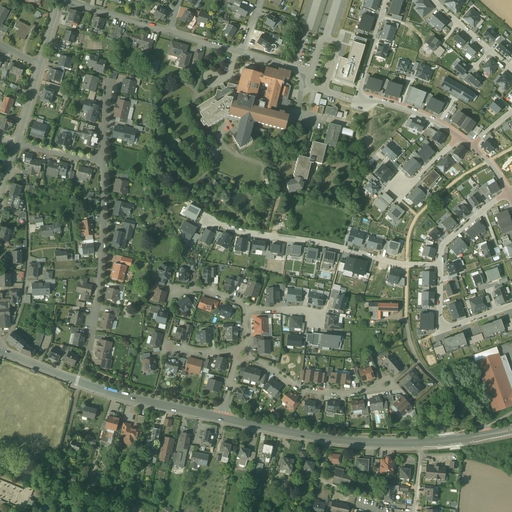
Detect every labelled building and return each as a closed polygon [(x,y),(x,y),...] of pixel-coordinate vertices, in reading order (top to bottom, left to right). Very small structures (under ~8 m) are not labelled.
[(401,9),(403,2),(398,0),(397,0),(392,0),(391,6),(401,9)] [(419,0),(415,3),(415,4),(418,7),(415,10),(422,18),(434,9),(426,0),(419,0)] [(448,0),(445,4),(450,8),(456,14),(458,11),(457,10),(463,4),(459,0),(458,0),(448,0)] [(376,11),(378,4),(367,1),(365,8),(376,11)] [(241,5),(237,12),(242,14),(241,15),(245,18),(250,9),(241,5)] [(161,9),(156,6),(151,13),(163,20),(165,16),(168,13),(161,9)] [(398,17),(398,16),(401,9),(391,6),(389,14),(393,15),(398,17)] [(0,8),(0,27),(1,28),(3,25),(2,24),(9,11),(1,7),(0,8)] [(81,13),(71,10),(68,21),(73,23),(78,24),(81,13)] [(471,10),(463,19),(473,28),(475,26),(479,21),(474,16),(476,14),(471,10)] [(194,16),(186,11),(184,15),(181,21),(193,28),(196,21),(198,22),(198,19),(197,19),(194,17),(194,16)] [(209,15),(200,13),(198,19),(198,22),(201,23),(201,20),(207,22),(209,15)] [(430,21),(435,26),(442,18),(437,14),(430,21)] [(278,20),(269,15),(264,23),(272,28),(274,24),(281,28),(283,23),(278,20)] [(374,18),(363,15),(360,22),(371,26),(374,18)] [(105,20),(94,17),(91,28),(102,31),(105,20)] [(448,23),(442,18),(435,26),(440,31),(448,23)] [(479,21),(475,26),(478,29),(484,22),(480,19),(479,21)] [(16,24),(16,23),(14,27),(19,30),(16,36),(24,40),(30,30),(31,28),(30,28),(18,21),(16,24)] [(369,33),(371,26),(360,22),(358,30),(369,33)] [(9,28),(3,25),(1,28),(0,31),(6,34),(9,28)] [(237,30),(229,25),(224,34),(232,38),(237,30)] [(390,26),(384,25),(382,32),(394,36),(396,29),(396,28),(390,26)] [(488,29),(483,36),(486,38),(485,39),(487,41),(488,40),(491,43),(496,36),(494,34),(492,31),(491,32),(488,29)] [(75,34),(67,31),(64,41),(73,44),(74,39),(75,34)] [(391,43),(394,36),(382,32),(380,40),(391,43)] [(141,38),(126,33),(123,42),(129,44),(130,44),(130,41),(135,42),(144,45),(146,39),(147,35),(142,33),(141,38)] [(468,40),(460,33),(454,39),(462,46),(468,40)] [(272,41),(262,35),(257,43),(266,48),(265,49),(265,51),(269,54),(271,53),(273,50),(275,50),(276,48),(276,46),(274,45),(272,45),(272,46),(269,45),(272,41)] [(503,42),(505,40),(501,36),(495,43),(499,46),(503,42)] [(347,60),(340,58),(334,79),(353,85),(367,40),(354,37),(347,60)] [(440,44),(432,37),(426,44),(429,46),(428,47),(435,53),(440,47),(438,46),(440,44)] [(153,41),(146,39),(144,45),(145,45),(144,49),(150,51),(153,41)] [(188,47),(171,42),(168,54),(182,58),(179,67),(187,69),(191,55),(186,54),(188,47)] [(503,42),(499,46),(496,49),(506,57),(511,50),(503,42)] [(479,50),(472,44),(465,52),(472,58),(479,50)] [(375,56),(385,59),(388,48),(378,45),(375,56)] [(99,57),(90,55),(87,66),(95,68),(95,70),(99,57)] [(72,59),(61,56),(61,57),(62,57),(60,63),(60,62),(59,65),(59,66),(61,66),(65,68),(66,66),(70,67),(72,59)] [(106,62),(98,59),(99,58),(99,57),(95,70),(103,73),(106,62)] [(408,63),(397,60),(394,71),(405,74),(406,71),(407,66),(408,63)] [(490,60),(482,69),(487,73),(488,72),(491,75),(495,71),(494,71),(498,66),(490,60)] [(461,62),(454,69),(459,73),(456,77),(459,79),(468,68),(461,62)] [(15,63),(12,72),(21,76),(25,67),(15,63)] [(429,67),(420,64),(415,77),(428,82),(432,73),(428,71),(429,67)] [(262,76),(262,75),(257,94),(259,95),(265,91),(267,91),(270,79),(282,82),(283,80),(283,79),(289,80),(291,72),(278,69),(278,71),(276,71),(276,70),(266,68),(264,76),(262,76)] [(257,73),(243,69),(239,85),(238,85),(238,86),(237,93),(236,93),(236,94),(239,94),(237,103),(232,101),(228,116),(242,119),(257,123),(284,130),(285,131),(289,116),(288,116),(284,115),(284,113),(280,111),(279,114),(270,111),(267,110),(253,107),(255,98),(256,99),(256,98),(257,94),(262,75),(262,76),(263,75),(257,73)] [(52,70),(51,70),(48,79),(55,81),(55,79),(59,81),(62,73),(59,72),(52,70)] [(474,73),(467,80),(476,88),(483,80),(474,73)] [(511,78),(505,73),(496,83),(505,91),(511,83),(511,78)] [(98,79),(86,75),(84,85),(83,86),(83,89),(89,91),(94,92),(98,79)] [(456,92),(461,85),(446,76),(440,86),(450,91),(451,89),(456,92)] [(141,79),(133,77),(132,82),(136,82),(135,85),(139,86),(141,79)] [(365,89),(372,91),(375,80),(369,78),(365,89)] [(282,82),(270,79),(267,91),(265,91),(259,95),(257,94),(256,98),(256,99),(255,98),(253,107),(267,110),(264,109),(265,104),(264,104),(265,101),(270,102),(272,103),(277,104),(283,105),(284,100),(287,101),(287,100),(291,87),(283,80),(282,82)] [(132,82),(124,80),(122,92),(127,93),(127,91),(132,92),(133,88),(135,88),(135,85),(136,82),(132,82)] [(382,82),(375,80),(372,91),(379,93),(382,82)] [(222,86),(221,87),(222,89),(222,91),(217,90),(216,96),(196,108),(199,112),(200,112),(201,113),(200,113),(203,119),(201,120),(200,121),(203,126),(205,127),(207,125),(208,128),(227,117),(228,116),(232,101),(237,103),(239,94),(236,94),(236,93),(237,93),(238,86),(228,83),(227,88),(225,87),(224,85),(222,86)] [(391,97),(395,85),(388,83),(385,95),(391,97)] [(402,87),(395,85),(391,97),(398,99),(402,87)] [(461,85),(456,92),(460,94),(458,96),(469,102),(474,92),(464,87),(461,85)] [(413,103),(418,89),(411,86),(406,100),(413,103)] [(44,88),(43,93),(42,97),(41,101),(50,104),(52,100),(53,96),(54,91),(44,88)] [(418,89),(413,103),(420,105),(425,91),(418,89)] [(70,92),(65,90),(62,99),(68,100),(70,92)] [(94,92),(89,91),(87,99),(94,101),(96,93),(94,92)] [(5,97),(0,111),(0,112),(9,115),(14,100),(8,98),(5,97)] [(432,112),(437,102),(431,99),(426,109),(432,112)] [(496,99),(489,108),(497,115),(504,106),(499,101),(497,99),(496,99)] [(124,102),(118,100),(117,105),(116,105),(114,112),(116,112),(114,117),(120,118),(126,120),(126,119),(130,103),(124,102)] [(270,102),(265,101),(264,104),(265,104),(264,109),(267,110),(270,111),(271,107),(272,103),(270,102)] [(95,106),(86,102),(84,109),(89,110),(86,120),(95,123),(97,115),(96,114),(98,106),(95,106)] [(437,102),(432,112),(438,115),(443,105),(437,102)] [(448,111),(453,114),(457,109),(452,106),(448,111)] [(451,122),(459,128),(466,117),(458,112),(451,122)] [(257,123),(242,119),(228,116),(227,117),(227,118),(242,121),(241,123),(240,123),(237,134),(235,135),(234,139),(238,146),(243,148),(250,144),(251,139),(250,137),(252,130),(253,127),(253,126),(251,126),(252,122),(257,123)] [(476,124),(466,117),(459,128),(468,134),(476,124)] [(412,120),(410,127),(420,131),(424,123),(413,118),(412,120)] [(13,122),(4,119),(1,129),(7,131),(9,126),(12,127),(13,122)] [(42,125),(36,123),(36,125),(35,124),(35,125),(37,125),(35,130),(32,129),(30,136),(43,139),(43,138),(44,138),(44,135),(47,126),(42,125)] [(97,126),(88,124),(85,131),(95,133),(97,126)] [(341,127),(329,124),(324,145),(327,146),(336,148),(339,134),(341,128),(341,127)] [(476,126),(473,132),(479,134),(481,129),(476,126)] [(115,127),(113,137),(122,140),(122,141),(125,128),(125,129),(115,127)] [(267,131),(253,127),(252,130),(265,133),(266,135),(265,140),(263,147),(265,150),(275,152),(275,153),(298,159),(299,156),(275,150),(266,148),(266,147),(267,141),(269,134),(267,131)] [(125,128),(122,141),(133,143),(134,138),(136,130),(133,130),(125,128)] [(354,131),(341,128),(339,134),(352,137),(354,131)] [(429,135),(433,137),(436,132),(429,128),(426,131),(430,133),(429,135)] [(85,131),(83,130),(81,137),(87,139),(85,145),(94,148),(98,134),(95,133),(85,131)] [(436,132),(433,137),(431,140),(441,145),(446,137),(437,131),(436,132)] [(71,137),(61,134),(60,139),(61,139),(60,143),(69,146),(71,140),(71,137)] [(384,145),(386,147),(389,143),(389,144),(392,141),(390,139),(384,145)] [(488,139),(483,146),(490,153),(496,146),(488,139)] [(309,159),(299,156),(298,159),(297,159),(298,161),(298,162),(297,162),(297,164),(297,165),(296,165),(296,167),(296,168),(295,168),(295,170),(295,171),(294,171),(295,173),(295,174),(293,174),(294,176),(294,177),(295,177),(303,179),(309,181),(314,163),(313,163),(314,162),(322,164),(327,146),(324,145),(314,142),(309,159)] [(387,156),(394,148),(389,144),(389,143),(386,147),(382,152),(387,156)] [(426,145),(422,150),(429,158),(434,153),(426,145)] [(460,145),(453,153),(454,154),(460,159),(467,151),(460,145)] [(394,148),(387,156),(392,161),(396,157),(400,153),(394,148)] [(400,153),(396,157),(398,159),(404,152),(402,150),(400,153)] [(417,155),(425,162),(429,158),(422,150),(417,155)] [(454,154),(452,157),(458,163),(462,160),(460,159),(454,154)] [(447,157),(437,167),(443,173),(454,164),(447,157)] [(407,164),(415,171),(420,167),(412,159),(407,164)] [(31,160),(30,165),(28,174),(34,176),(34,172),(39,173),(42,163),(31,160)] [(50,162),(49,168),(49,169),(50,169),(49,172),(53,173),(52,176),(57,177),(60,163),(60,165),(50,162)] [(64,164),(61,163),(60,163),(57,177),(58,174),(62,175),(63,173),(66,174),(66,171),(68,165),(64,164)] [(415,171),(407,164),(402,169),(410,177),(415,171)] [(383,165),(375,174),(386,183),(393,175),(383,165)] [(93,170),(80,167),(77,177),(84,179),(84,181),(89,182),(89,180),(90,180),(93,170)] [(433,171),(423,182),(430,189),(436,183),(434,182),(439,177),(433,171)] [(129,175),(122,174),(120,181),(127,182),(128,176),(129,176),(129,175)] [(367,179),(369,181),(371,179),(375,184),(378,181),(371,175),(367,179)] [(294,180),(287,181),(289,193),(296,192),(296,191),(302,189),(304,182),(302,182),(303,179),(295,177),(294,180)] [(369,181),(363,188),(372,197),(379,190),(378,188),(379,187),(375,184),(371,179),(369,181)] [(120,181),(117,180),(115,187),(114,191),(114,192),(119,193),(118,193),(119,194),(121,195),(123,194),(124,190),(127,190),(128,183),(127,182),(120,181)] [(495,183),(489,186),(486,187),(489,192),(491,195),(500,190),(495,183)] [(13,184),(9,196),(15,198),(17,199),(20,200),(20,198),(19,197),(22,187),(13,184)] [(35,184),(26,186),(28,194),(36,193),(35,184)] [(487,184),(479,188),(483,194),(484,195),(489,192),(486,187),(489,186),(487,184)] [(472,191),(475,195),(476,193),(479,197),(483,194),(479,188),(478,187),(472,191)] [(417,188),(412,193),(420,201),(425,195),(417,188)] [(385,192),(373,204),(383,213),(394,201),(385,192)] [(94,193),(85,193),(84,197),(87,198),(89,199),(89,201),(91,201),(93,200),(93,197),(93,196),(94,193)] [(412,193),(408,198),(416,206),(420,201),(412,193)] [(475,195),(468,200),(474,208),(482,201),(479,197),(476,193),(475,195)] [(17,199),(15,198),(15,199),(10,197),(7,206),(22,210),(24,201),(20,200),(17,199)] [(461,204),(462,206),(463,206),(466,210),(470,207),(464,200),(461,204)] [(126,204),(116,202),(113,215),(123,217),(124,211),(130,212),(131,210),(133,210),(134,206),(131,205),(131,206),(126,204)] [(189,205),(185,212),(187,213),(186,216),(195,220),(199,213),(196,211),(197,209),(196,209),(189,205)] [(396,205),(387,216),(395,223),(404,212),(396,205)] [(457,210),(455,213),(460,219),(463,217),(464,218),(466,215),(466,214),(468,212),(466,210),(463,206),(462,206),(460,208),(459,207),(457,210)] [(507,211),(496,216),(499,225),(510,221),(507,211)] [(442,224),(441,224),(447,230),(448,232),(456,225),(449,217),(442,224)] [(88,220),(83,221),(83,224),(80,225),(80,229),(93,228),(92,223),(91,220),(88,220)] [(129,220),(129,221),(125,220),(124,226),(126,227),(133,229),(134,229),(135,222),(129,220)] [(477,220),(465,231),(474,241),(485,231),(483,228),(484,228),(477,220)] [(511,230),(511,226),(510,221),(499,225),(502,234),(511,230)] [(196,228),(184,222),(181,229),(184,231),(183,233),(186,235),(185,237),(190,240),(192,235),(193,235),(194,234),(196,228)] [(447,230),(441,224),(442,224),(441,223),(437,227),(443,233),(447,230)] [(54,225),(44,227),(40,227),(42,238),(42,237),(48,237),(49,237),(49,236),(55,235),(55,231),(54,225)] [(133,229),(126,227),(124,234),(127,235),(128,235),(131,236),(133,229)] [(11,230),(3,228),(0,236),(0,239),(8,242),(9,238),(11,230)] [(93,228),(80,229),(81,234),(84,233),(85,236),(86,236),(93,235),(93,232),(93,228)] [(435,229),(428,235),(434,242),(441,236),(435,229)] [(206,230),(200,241),(209,245),(213,238),(215,234),(214,234),(206,230)] [(219,241),(217,244),(227,248),(233,235),(223,230),(222,233),(219,241)] [(354,245),(357,232),(351,231),(349,236),(347,243),(354,245)] [(124,234),(116,232),(113,246),(120,248),(120,246),(124,247),(127,235),(124,234)] [(357,232),(354,245),(361,247),(363,240),(364,235),(364,234),(357,232)] [(199,236),(194,234),(193,235),(192,235),(190,240),(189,241),(192,243),(193,242),(195,244),(199,236)] [(373,250),(376,238),(369,236),(368,242),(366,248),(373,250)] [(376,238),(373,250),(379,252),(381,246),(383,240),(376,238)] [(454,243),(461,252),(467,247),(459,238),(454,243)] [(247,241),(237,239),(235,250),(246,252),(246,251),(247,243),(247,241)] [(265,243),(253,241),(252,250),(262,251),(264,251),(265,245),(265,243)] [(400,244),(389,241),(386,253),(396,256),(400,244)] [(431,249),(433,243),(426,241),(425,244),(423,243),(422,246),(425,247),(431,249)] [(481,247),(487,245),(486,242),(477,245),(480,250),(482,249),(481,247)] [(461,252),(454,243),(449,247),(456,256),(461,252)] [(271,252),(271,253),(272,253),(271,256),(274,256),(282,257),(284,245),(273,244),(272,246),(272,245),(271,252)] [(487,245),(481,247),(482,249),(486,259),(494,255),(490,244),(487,245)] [(300,247),(291,246),(291,247),(289,256),(299,258),(300,247)] [(431,249),(425,247),(422,256),(432,259),(435,250),(431,249)] [(318,250),(308,248),(305,259),(316,261),(317,252),(318,250)] [(67,252),(60,253),(60,251),(56,251),(57,261),(73,260),(72,256),(67,256),(67,252)] [(22,252),(12,252),(12,264),(22,264),(22,252)] [(335,254),(325,252),(322,264),(332,266),(333,263),(334,256),(335,254)] [(353,273),(356,260),(347,257),(345,264),(343,270),(344,270),(353,273)] [(132,261),(122,258),(120,264),(127,265),(131,266),(132,261)] [(356,260),(353,273),(363,276),(364,276),(365,273),(368,263),(356,260)] [(39,263),(30,264),(29,277),(37,277),(39,263)] [(120,265),(115,264),(114,269),(113,269),(113,273),(112,279),(111,278),(111,279),(124,282),(124,281),(127,267),(127,266),(127,265),(120,264),(120,265)] [(171,267),(162,265),(161,268),(159,268),(158,273),(160,273),(159,277),(162,278),(166,279),(168,279),(169,275),(171,275),(171,272),(170,272),(171,267)] [(189,270),(185,270),(184,268),(182,268),(180,269),(180,271),(181,272),(181,273),(180,274),(180,276),(181,277),(180,278),(180,279),(181,280),(184,281),(185,282),(187,282),(189,281),(189,279),(188,278),(189,278),(189,276),(190,275),(190,274),(189,273),(189,270)] [(400,271),(391,268),(387,282),(396,284),(397,284),(399,277),(400,271)] [(497,268),(485,272),(488,282),(500,278),(497,268)] [(49,271),(48,276),(45,276),(45,280),(52,280),(53,272),(49,271)] [(210,271),(203,271),(203,283),(211,283),(211,277),(212,271),(210,271)] [(11,274),(0,274),(0,287),(11,287),(11,284),(11,274)] [(479,274),(471,277),(475,287),(483,284),(479,274)] [(404,279),(399,277),(397,284),(396,284),(396,285),(404,287),(404,279)] [(166,279),(162,278),(161,281),(157,279),(156,284),(164,286),(166,282),(165,282),(166,279)] [(236,282),(227,279),(224,289),(233,292),(235,286),(236,282)] [(261,285),(249,281),(247,285),(244,293),(246,294),(246,295),(256,298),(261,285)] [(80,283),(79,283),(77,291),(82,292),(82,295),(84,296),(83,300),(88,301),(89,296),(90,296),(91,293),(90,292),(91,286),(86,285),(80,283)] [(247,285),(242,283),(240,287),(238,291),(244,293),(247,285)] [(454,283),(444,286),(448,297),(458,293),(454,283)] [(49,284),(33,284),(33,295),(50,295),(49,288),(54,288),(53,284),(49,284)] [(125,286),(116,284),(115,290),(119,291),(124,292),(125,286)] [(496,298),(507,294),(505,288),(504,288),(494,291),(496,298)] [(115,290),(109,289),(108,294),(106,295),(106,299),(113,300),(115,303),(120,300),(118,297),(119,291),(115,290)] [(302,290),(288,289),(286,301),(300,302),(302,290)] [(335,295),(338,296),(339,291),(332,289),(330,298),(333,299),(333,300),(334,300),(335,295)] [(162,292),(157,290),(157,291),(154,300),(164,302),(166,293),(162,292)] [(323,295),(310,292),(307,304),(321,307),(323,300),(324,295),(323,295)] [(6,293),(0,293),(0,303),(7,303),(10,303),(10,296),(6,296),(6,293)] [(12,293),(10,293),(11,303),(11,305),(15,304),(16,298),(19,298),(19,294),(16,294),(16,293),(12,293)] [(507,294),(496,298),(498,304),(509,301),(507,294)] [(338,296),(335,295),(334,300),(333,303),(333,302),(331,309),(338,311),(339,310),(344,311),(347,299),(338,296)] [(477,299),(481,310),(488,308),(486,304),(484,297),(483,296),(477,299)] [(187,297),(178,304),(181,307),(181,309),(182,311),(184,311),(185,310),(186,311),(190,308),(189,306),(192,304),(190,302),(187,297)] [(210,300),(203,298),(199,307),(209,311),(210,311),(213,303),(213,302),(210,301),(210,300)] [(481,310),(477,299),(470,301),(472,308),(474,313),(481,310)] [(451,313),(462,309),(459,303),(459,302),(456,303),(449,306),(451,313)] [(398,303),(378,303),(369,303),(369,312),(378,312),(383,312),(398,312),(398,303)] [(233,309),(223,305),(222,309),(220,316),(221,315),(225,316),(225,317),(229,319),(233,309)] [(160,308),(151,306),(150,312),(158,314),(159,312),(160,308)] [(120,309),(111,307),(110,315),(114,315),(114,316),(119,317),(120,309)] [(8,309),(0,309),(0,314),(0,317),(10,316),(10,309),(8,309)] [(462,309),(451,313),(453,319),(457,318),(464,315),(462,309)] [(72,311),(70,311),(69,316),(73,317),(72,319),(74,320),(73,324),(81,325),(84,313),(79,312),(72,311)] [(159,312),(158,314),(156,321),(166,324),(168,315),(159,312)] [(110,315),(104,313),(101,327),(103,327),(104,328),(106,329),(106,328),(111,329),(114,316),(114,315),(110,315)] [(420,314),(420,322),(433,323),(433,315),(420,314)] [(10,316),(0,317),(1,328),(11,327),(10,321),(12,321),(11,316),(10,316)] [(302,317),(289,316),(288,328),(301,329),(302,317)] [(339,317),(329,316),(327,328),(341,330),(342,324),(338,323),(339,317)] [(501,320),(480,327),(484,338),(505,331),(501,320)] [(193,327),(186,325),(184,330),(187,331),(187,332),(191,333),(193,327)] [(184,330),(179,328),(178,329),(179,329),(178,333),(177,333),(176,338),(185,341),(187,332),(187,331),(184,330)] [(231,328),(226,328),(226,329),(226,334),(227,334),(227,340),(237,340),(237,328),(233,328),(231,328)] [(206,331),(201,332),(201,341),(203,342),(206,342),(207,343),(210,343),(211,341),(210,334),(210,331),(206,331)] [(27,343),(13,332),(7,340),(21,352),(24,346),(25,346),(27,343)] [(39,332),(37,340),(33,348),(38,350),(42,342),(44,333),(39,332)] [(162,335),(154,332),(150,344),(159,347),(162,335)] [(303,335),(288,333),(286,346),(302,347),(303,335)] [(462,333),(442,341),(446,352),(467,345),(462,333)] [(481,333),(466,339),(468,346),(484,340),(481,333)] [(85,336),(76,334),(73,345),(83,347),(85,336)] [(326,336),(322,335),(321,344),(321,346),(335,348),(335,346),(337,346),(338,337),(337,337),(326,336)] [(112,343),(101,340),(100,344),(99,344),(98,348),(99,348),(97,356),(101,357),(101,358),(103,359),(105,359),(106,354),(108,355),(109,348),(111,347),(112,343)] [(270,354),(270,341),(263,341),(259,341),(259,344),(259,354),(270,354)] [(434,348),(437,357),(446,354),(443,345),(434,348)] [(25,346),(24,346),(21,352),(21,353),(32,358),(35,350),(25,346)] [(475,362),(498,353),(496,347),(473,356),(475,362)] [(62,352),(53,348),(49,357),(58,361),(59,358),(62,352)] [(78,357),(69,353),(65,361),(65,362),(74,366),(78,357)] [(500,357),(498,353),(475,362),(494,412),(511,405),(511,389),(511,390),(500,357)] [(391,355),(383,362),(389,369),(398,361),(396,359),(395,360),(391,355)] [(511,389),(511,375),(505,356),(500,357),(511,390),(511,389)] [(227,361),(222,360),(222,359),(218,357),(216,367),(219,368),(219,369),(224,371),(227,361)] [(105,359),(103,359),(101,367),(110,369),(112,361),(105,359)] [(151,359),(144,360),(146,371),(156,370),(155,365),(154,359),(151,359)] [(172,360),(168,359),(167,364),(166,364),(166,367),(165,370),(167,371),(167,372),(171,372),(177,373),(179,365),(180,362),(178,362),(176,361),(175,360),(172,360)] [(202,361),(192,359),(191,364),(187,363),(186,369),(185,370),(194,373),(195,372),(199,373),(202,361)] [(212,361),(206,360),(204,368),(210,369),(212,361)] [(398,361),(389,369),(395,375),(403,369),(399,364),(400,364),(398,361)] [(256,370),(251,368),(251,369),(246,368),(246,369),(242,368),(240,375),(244,376),(243,378),(258,382),(258,380),(259,378),(261,372),(256,370)] [(370,368),(359,372),(363,381),(374,377),(372,372),(371,368),(370,368)] [(315,371),(307,370),(307,371),(305,380),(305,381),(313,382),(314,372),(315,372),(315,371)] [(315,372),(314,372),(313,382),(321,383),(321,382),(322,373),(315,372)] [(332,373),(332,377),(331,383),(340,384),(341,375),(332,373)] [(351,376),(341,375),(340,384),(349,385),(351,376)] [(416,376),(414,378),(406,384),(406,386),(415,395),(422,389),(422,387),(417,382),(420,380),(416,376)] [(282,386),(271,379),(264,389),(274,396),(278,392),(282,386)] [(213,381),(210,380),(209,381),(207,389),(218,392),(221,383),(213,381)] [(247,390),(240,388),(238,398),(245,400),(246,397),(248,397),(249,394),(248,393),(249,390),(247,390)] [(278,392),(274,396),(273,399),(276,401),(281,394),(278,392)] [(290,392),(286,397),(285,397),(282,400),(287,404),(286,406),(290,410),(291,408),(290,408),(296,401),(298,398),(290,392)] [(402,397),(400,394),(396,395),(396,397),(399,400),(393,405),(398,410),(407,402),(402,397)] [(381,397),(370,399),(372,412),(373,412),(372,410),(383,408),(381,399),(381,397)] [(300,403),(296,401),(290,408),(291,408),(294,411),(300,403)] [(315,402),(306,401),(304,411),(313,412),(314,412),(315,406),(315,402)] [(340,403),(328,401),(327,411),(334,412),(334,413),(338,413),(339,406),(340,403)] [(356,401),(351,402),(353,411),(362,409),(364,409),(364,406),(363,401),(356,402),(356,401)] [(407,402),(398,410),(403,415),(407,412),(409,414),(413,411),(411,408),(412,407),(407,402)] [(97,410),(85,407),(83,416),(94,419),(97,410)] [(115,414),(110,412),(108,417),(108,418),(107,422),(104,421),(103,423),(106,424),(105,428),(105,427),(105,428),(114,431),(116,431),(116,430),(119,420),(120,419),(114,418),(115,414)] [(114,431),(105,428),(105,427),(105,428),(106,424),(103,423),(101,430),(103,431),(101,440),(106,442),(107,437),(112,438),(112,439),(114,431)] [(131,425),(124,424),(121,437),(125,437),(124,440),(128,441),(127,444),(133,445),(134,439),(136,440),(137,436),(138,436),(139,430),(130,428),(131,425)] [(217,426),(211,425),(209,432),(214,433),(216,433),(217,426)] [(160,430),(154,428),(151,441),(158,442),(160,430)] [(209,432),(205,431),(203,441),(212,443),(214,433),(209,432)] [(191,435),(182,433),(179,445),(180,445),(180,448),(188,449),(188,447),(189,447),(191,435)] [(174,439),(165,438),(164,443),(163,443),(161,452),(163,453),(161,460),(168,462),(170,454),(171,454),(173,445),(174,439)] [(151,441),(147,440),(145,448),(149,449),(149,451),(155,453),(158,442),(151,441)] [(81,445),(72,441),(70,448),(78,452),(81,445)] [(226,444),(222,443),(222,445),(220,445),(218,450),(224,452),(224,455),(228,456),(229,453),(230,451),(231,451),(232,451),(232,450),(232,449),(232,448),(231,448),(230,447),(231,445),(226,444)] [(274,446),(263,444),(261,453),(263,453),(270,455),(272,455),(274,446)] [(187,450),(179,448),(178,451),(179,453),(178,453),(177,459),(173,458),(172,462),(176,462),(175,465),(180,466),(180,465),(184,465),(187,450)] [(250,450),(241,448),(239,456),(241,457),(239,465),(245,466),(247,460),(248,460),(249,458),(248,457),(249,451),(250,450)] [(209,455),(202,454),(201,456),(196,455),(196,453),(193,452),(189,470),(190,470),(190,468),(195,469),(197,463),(199,464),(199,465),(207,467),(209,455)] [(340,455),(331,454),(330,463),(339,464),(340,455)] [(386,460),(382,460),(381,460),(381,467),(380,474),(393,475),(393,469),(394,461),(390,460),(390,458),(389,457),(387,457),(386,458),(386,460)] [(293,460),(282,458),(280,469),(286,470),(286,473),(290,474),(291,471),(293,460)] [(368,460),(356,459),(355,470),(367,471),(368,466),(372,467),(372,458),(368,458),(368,460)] [(315,463),(305,461),(304,471),(313,473),(315,463)] [(435,468),(427,467),(426,478),(432,478),(432,479),(441,480),(441,479),(445,480),(446,469),(442,468),(442,467),(438,467),(438,466),(435,466),(435,468)] [(410,469),(401,468),(400,478),(404,478),(404,481),(409,482),(409,479),(410,469)] [(348,486),(351,475),(343,473),(337,471),(336,472),(334,482),(338,484),(348,486)] [(395,486),(386,485),(384,500),(393,501),(395,486)] [(433,489),(428,489),(427,492),(427,501),(432,501),(432,499),(437,500),(438,490),(433,489)] [(36,501),(30,498),(27,505),(33,508),(36,501)] [(319,502),(315,501),(313,510),(317,511),(317,510),(323,511),(324,508),(326,503),(325,503),(319,502)] [(347,505),(332,502),(330,511),(347,511),(349,508),(347,508),(347,505)]
